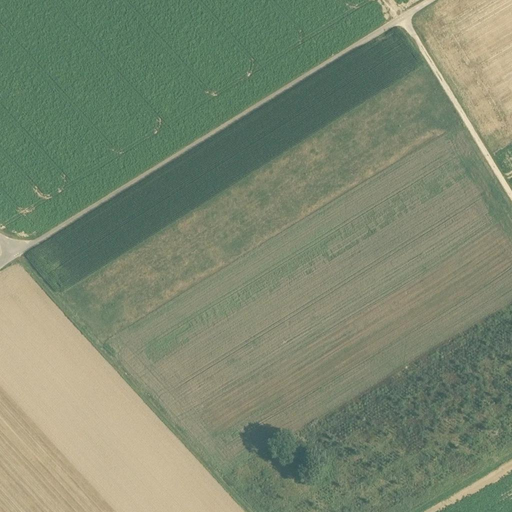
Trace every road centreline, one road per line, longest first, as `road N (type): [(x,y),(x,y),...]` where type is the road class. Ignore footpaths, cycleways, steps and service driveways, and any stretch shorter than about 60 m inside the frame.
road 1 (track): [(14,255),(432,0)]
road 2 (track): [(14,255),(248,511)]
road 3 (track): [(384,0),(511,199)]
